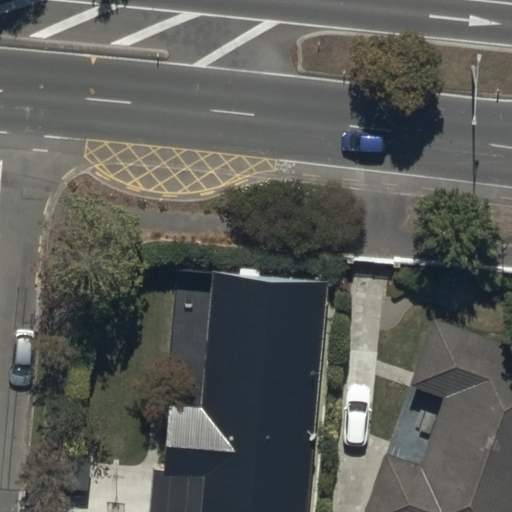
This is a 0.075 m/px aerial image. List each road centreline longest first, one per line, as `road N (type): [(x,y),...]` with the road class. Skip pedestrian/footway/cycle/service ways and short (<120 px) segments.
road 1 (primary): [(27,0),(46,14),(228,38),(255,71),(247,96),(229,111)]
road 2 (primary): [(511,143),(229,111)]
road 3 (primary): [(229,111),(0,90)]
